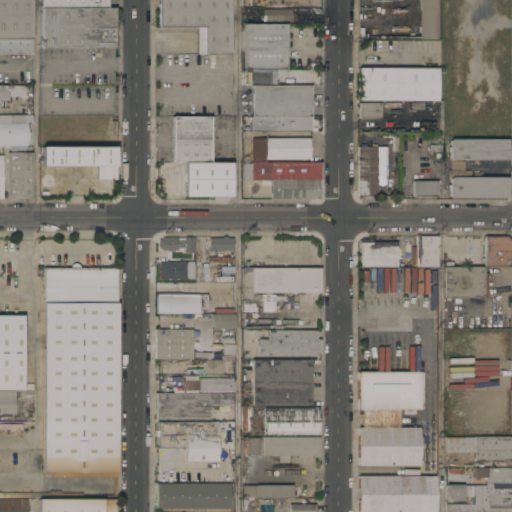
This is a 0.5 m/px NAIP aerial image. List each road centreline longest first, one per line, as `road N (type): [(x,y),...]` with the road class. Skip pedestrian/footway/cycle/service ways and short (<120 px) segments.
road 1 (tertiary): [(137,511),(138,0)]
road 2 (residential): [(340,218),(0,218)]
road 3 (tertiary): [(340,218),(339,511)]
road 4 (tertiary): [(340,0),(340,218)]
road 5 (residential): [(511,218),(340,218)]
